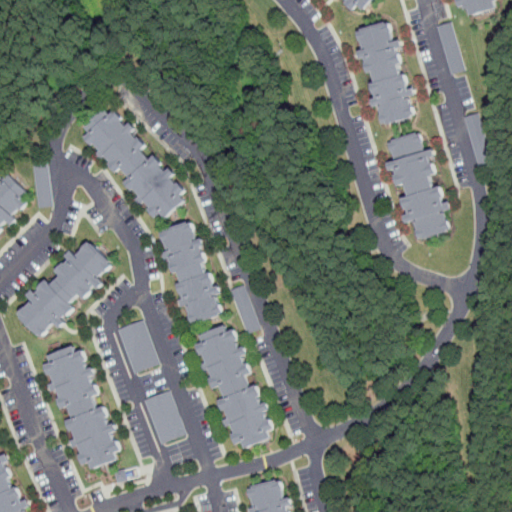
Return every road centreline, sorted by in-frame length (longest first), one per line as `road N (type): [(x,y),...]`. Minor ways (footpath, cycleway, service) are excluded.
road 1 (residential): [(97,511),(265,463),(369,418),(435,356),(477,270),(484,216),(424,0)]
road 2 (residential): [(0,283),(60,219),(61,127),(106,79),(128,80),(204,156),(316,442)]
road 3 (residential): [(469,291),(407,270),(385,249),(327,61),(286,0)]
road 4 (residential): [(212,477),(136,249),(95,184),(61,168)]
road 5 (residential): [(145,289),(111,319),(112,328),(168,486)]
road 6 (residential): [(72,511),(0,332)]
